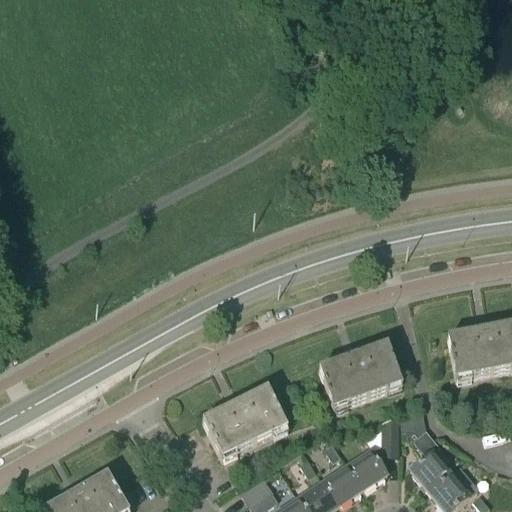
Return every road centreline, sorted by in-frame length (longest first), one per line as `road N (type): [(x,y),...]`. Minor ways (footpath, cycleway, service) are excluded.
road 1 (secondary): [(0,424),(255,284),(389,243),(511,223)]
road 2 (residential): [(132,401),(229,351),(338,310),(511,270)]
road 3 (residential): [(0,477),(132,401)]
road 4 (residential): [(201,511),(132,401)]
